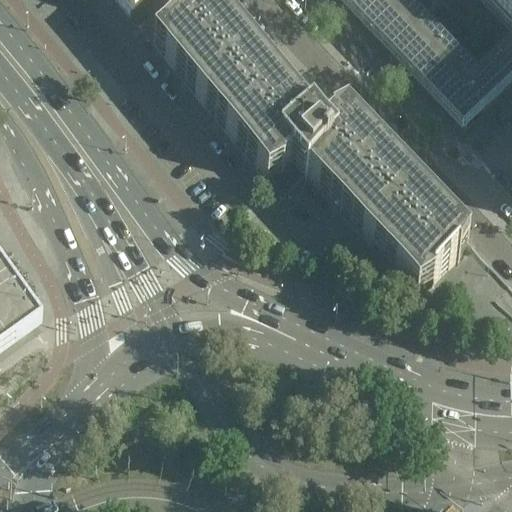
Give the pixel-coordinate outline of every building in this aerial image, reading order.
[(158,0),(111,0),(131,23),(158,0)] [(511,0),(333,0),(461,135),(481,117),(480,116),(511,86),(511,0)] [(464,249),(346,125),(345,123),(330,131),(331,133),(322,142),(310,127),(308,128),(206,4),(152,48),(265,184),(266,186),(282,179),(281,177),(291,169),(305,184),(307,183),(415,297),(416,299),(433,290),(432,288),(455,265),(457,266),(466,253),(467,250),(464,249)] [(27,316),(0,277),(0,361),(40,333),(27,316)] [(509,333),(502,326),(496,332),(503,340),(509,333)]
